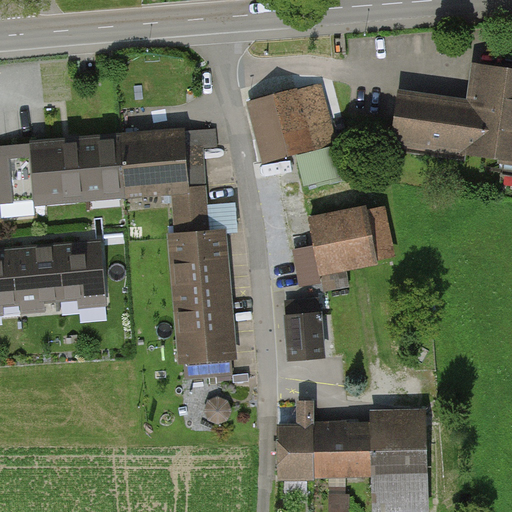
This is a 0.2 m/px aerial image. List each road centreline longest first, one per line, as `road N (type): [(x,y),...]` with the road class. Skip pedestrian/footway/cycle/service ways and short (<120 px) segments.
road 1 (residential): [(223,20),(258,236),(270,454),(265,511)]
road 2 (tertiary): [(223,20),(444,0)]
road 3 (tertiary): [(6,39),(223,20)]
road 4 (track): [(358,266),(381,394),(346,396)]
